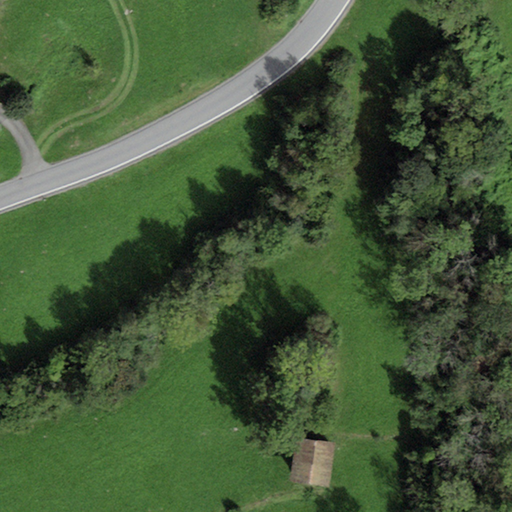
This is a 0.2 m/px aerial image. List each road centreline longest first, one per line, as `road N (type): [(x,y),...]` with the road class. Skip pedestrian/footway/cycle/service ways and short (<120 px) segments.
road 1 (unclassified): [(340,0),(275,69),(214,106),(123,155),(0,200)]
road 2 (track): [(30,157),(55,134),(123,111),(137,57),(128,11),(116,0)]
